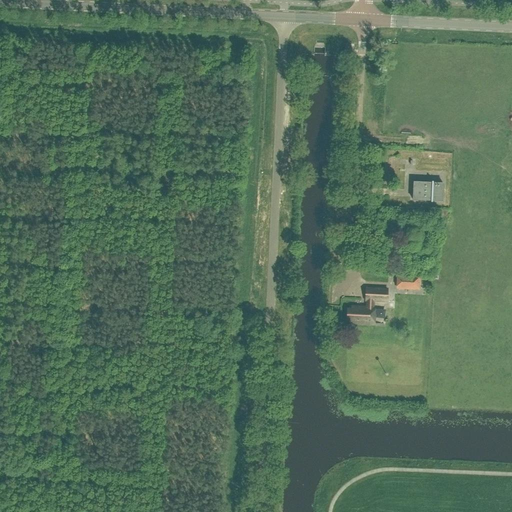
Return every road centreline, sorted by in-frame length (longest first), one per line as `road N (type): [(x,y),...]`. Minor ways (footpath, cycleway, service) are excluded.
road 1 (unclassified): [(259,511),(283,17)]
road 2 (tertiary): [(283,17),(0,2)]
road 3 (residential): [(336,293),(354,264),(363,21)]
road 4 (tertiary): [(511,27),(363,21)]
